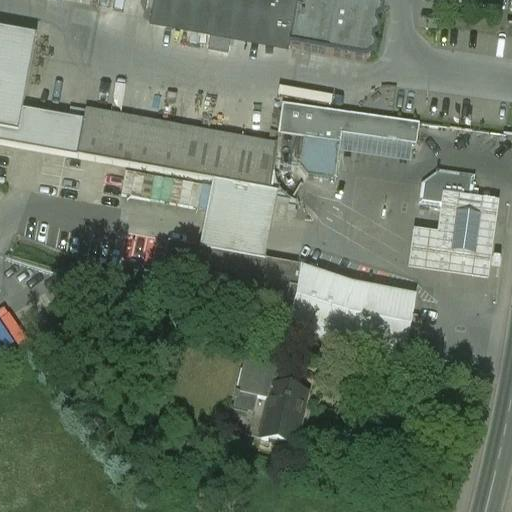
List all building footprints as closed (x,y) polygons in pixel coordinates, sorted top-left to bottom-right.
[(298,0),(155,0),(154,6),(151,23),(290,49),(298,0)] [(376,3),(361,0),(298,0),(290,49),(290,50),(365,63),(370,60),(375,56),(376,50),(373,45),(374,41),(373,41),(378,38),(379,31),(376,26),(377,23),(377,22),(381,19),(383,13),(379,8),(380,8),(376,3)] [(33,37),(0,31),(0,144),(76,159),(82,122),(22,112),(33,37)] [(349,117),(281,107),(276,148),(277,149),(279,138),(288,139),(304,142),(300,170),(307,179),(334,183),(341,137),(416,148),(417,137),(419,127),(349,117)] [(189,132),(86,113),(77,160),(182,179),(189,132)] [(276,148),(189,132),(182,179),(270,195),(276,148)] [(439,174),(421,187),(418,208),(440,212),(476,217),(478,203),(475,179),(439,174)] [(200,188),(162,181),(158,203),(196,210),(200,188)] [(269,196),(206,185),(194,249),(259,261),(269,196)] [(476,217),(440,212),(436,240),(413,236),(407,273),(488,285),(499,206),(478,203),(476,217)] [(388,205),(382,204),(379,220),(386,221),(388,205)] [(194,249),(168,245),(159,291),(285,335),(287,330),(296,302),(301,273),(301,269),(259,261),(194,249)] [(352,290),(301,273),(296,302),(287,330),(341,349),(345,339),(405,353),(416,303),(352,290)] [(0,307),(0,343),(18,332),(1,306),(0,307)] [(291,371),(245,360),(237,395),(270,403),(261,441),(294,449),(307,396),(286,391),(291,371)]
